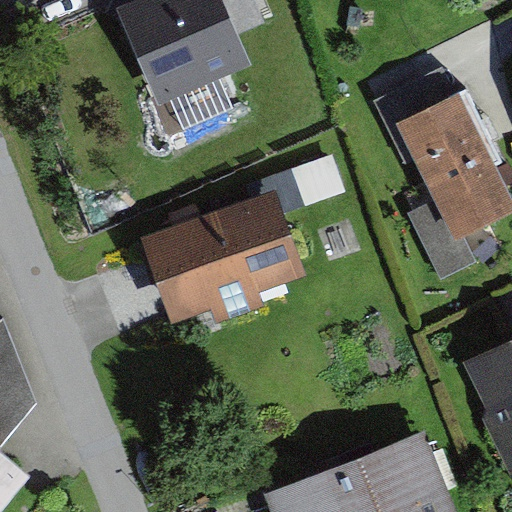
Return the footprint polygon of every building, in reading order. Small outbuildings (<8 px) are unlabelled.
[(237,0),(144,0),(131,5),(162,85),(256,49),(237,0)] [(511,160),(475,91),(421,119),(476,223),(511,204),(511,160)] [(285,188),(170,233),(196,299),(311,254),(285,188)] [(47,398),(15,315),(0,334),(0,511),(2,511),(41,468),(15,445),(47,398)] [(511,352),(482,369),(511,424),(511,352)] [(462,511),(439,445),(321,486),(330,511),(462,511)]
